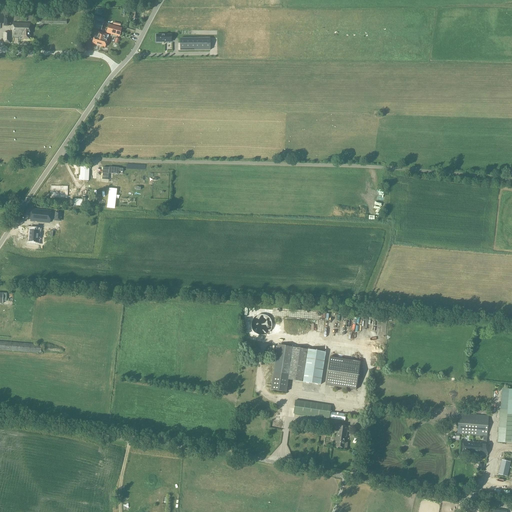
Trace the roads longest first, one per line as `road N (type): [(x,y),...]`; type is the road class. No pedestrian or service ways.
road 1 (unclassified): [(511,178),(58,154)]
road 2 (unclassified): [(345,476),(0,415)]
road 3 (unclassified): [(58,154),(161,0)]
road 4 (unclassified): [(345,476),(511,506)]
road 5 (unknown): [(285,464),(293,394),(354,400)]
